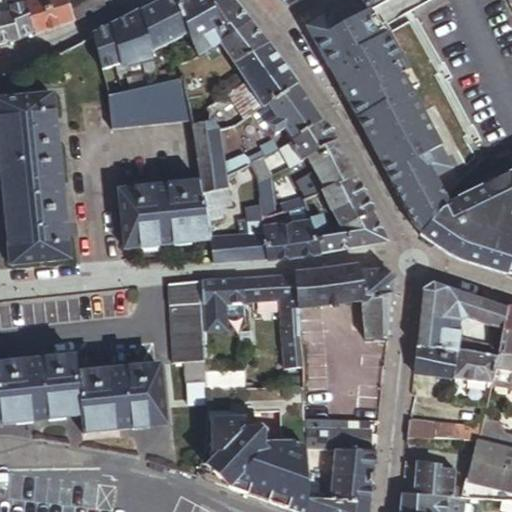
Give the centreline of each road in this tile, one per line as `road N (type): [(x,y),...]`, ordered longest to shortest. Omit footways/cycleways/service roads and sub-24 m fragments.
road 1 (residential): [(0,296),(384,264),(410,269)]
road 2 (residential): [(276,31),(347,137),(410,269)]
road 3 (residential): [(410,269),(384,511)]
road 4 (residential): [(150,0),(29,60),(0,66)]
